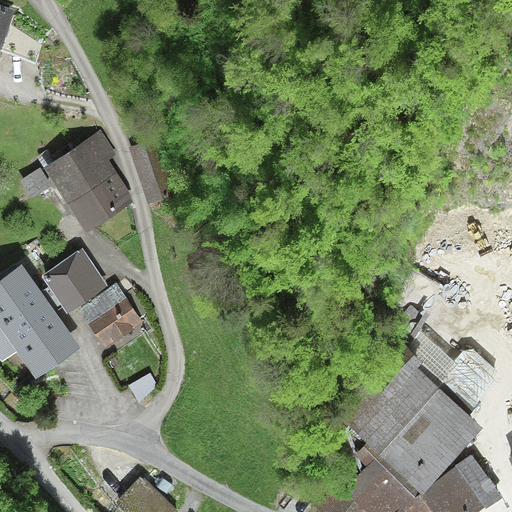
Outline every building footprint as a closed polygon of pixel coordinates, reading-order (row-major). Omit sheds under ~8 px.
[(0,52),(15,9),(0,3),(0,52)] [(96,134),(41,173),(87,237),(133,205),(103,163),(112,156),(96,134)] [(152,144),(126,154),(146,208),(164,202),(160,192),(169,189),(152,144)] [(81,253),(39,281),(66,321),(78,313),(104,351),(141,326),(113,284),(105,289),(81,253)] [(79,358),(20,272),(0,285),(0,332),(37,387),(79,358)] [(492,373),(469,354),(450,376),(418,351),(353,432),(372,451),(357,469),(372,484),(359,495),(354,492),(339,511),(486,511),(501,502),(472,459),(456,474),(449,469),(484,428),(471,419),(480,406),(472,398),(492,373)] [(175,511),(142,479),(116,505),(122,511),(175,511)]
